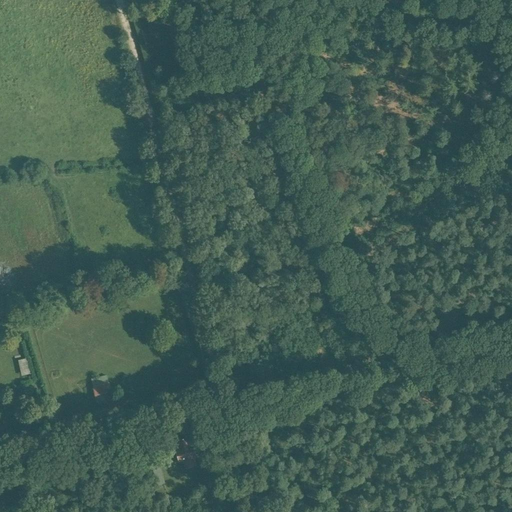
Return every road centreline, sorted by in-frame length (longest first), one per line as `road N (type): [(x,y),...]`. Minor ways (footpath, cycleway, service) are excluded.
road 1 (track): [(259,511),(119,0)]
road 2 (track): [(0,468),(226,404),(511,346)]
